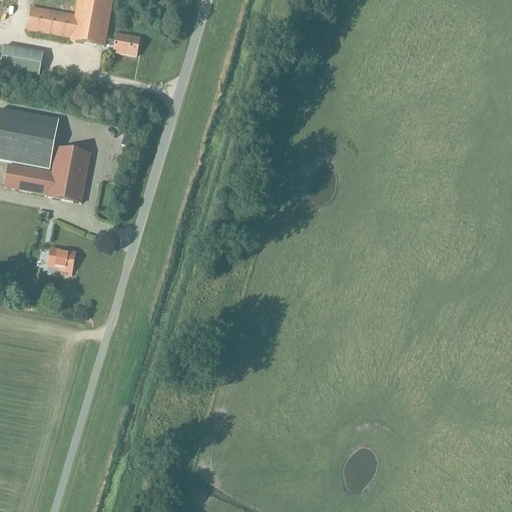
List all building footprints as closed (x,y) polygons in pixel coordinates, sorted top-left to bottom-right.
[(104,46),(105,40),(112,0),(77,0),(74,17),(31,9),(27,32),(70,40),(70,42),(104,48),(104,46)] [(116,36),(115,42),(105,40),(104,46),(114,48),(113,54),(136,58),(139,40),(116,36)] [(0,71),(38,78),(43,54),(4,47),(0,65),(0,71)] [(0,110),(0,161),(49,171),(58,122),(0,110)] [(81,205),(90,156),(56,150),(52,174),(8,166),(4,189),(47,197),(47,199),(81,205)] [(72,273),(75,255),(51,250),(47,269),(72,273)]
